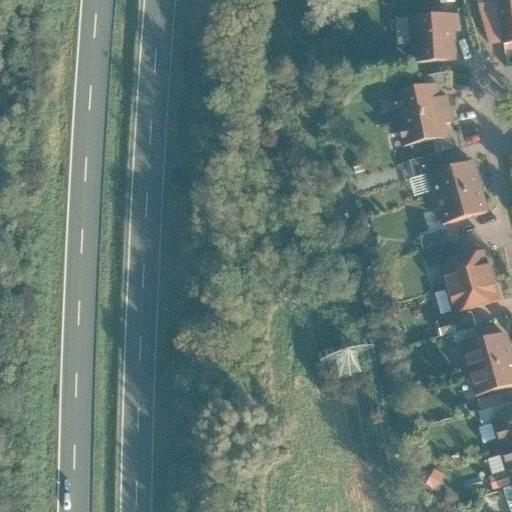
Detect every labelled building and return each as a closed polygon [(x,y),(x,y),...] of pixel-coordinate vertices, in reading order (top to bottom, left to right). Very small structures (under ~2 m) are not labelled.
[(511,41),(511,0),(494,0),(474,3),(487,44),(511,41)] [(458,30),(457,13),(408,13),(409,62),(454,60),(452,30),(458,30)] [(388,94),(393,120),(398,148),(446,138),(443,125),(450,123),(446,109),(444,95),(436,95),(434,85),(388,94)] [(412,178),(423,175),(441,170),(437,153),(406,162),(412,178)] [(424,203),(478,187),(471,162),(441,170),(423,175),(428,192),(421,194),(424,203)] [(478,187),(424,203),(426,212),(433,210),(438,226),(486,214),(478,187)] [(444,230),(417,238),(420,248),(447,241),(444,230)] [(456,239),(447,241),(420,248),(425,268),(435,265),(461,258),(456,239)] [(435,265),(441,289),(490,275),(484,252),(461,258),(435,265)] [(490,275),(441,289),(449,314),(497,301),(490,275)] [(468,312),(434,322),(438,337),(449,334),(473,327),(468,312)] [(473,327),(449,334),(453,344),(476,338),(473,327)] [(456,374),(511,359),(505,336),(458,349),(461,363),(453,365),(456,374)] [(511,384),(511,360),(511,359),(456,374),(459,383),(466,381),(471,396),(511,384)] [(498,394),(476,400),(478,410),(500,404),(498,394)] [(500,406),(479,411),(482,422),(503,417),(500,406)] [(487,452),(511,444),(511,419),(489,425),(493,441),(485,444),(487,452)] [(511,444),(487,452),(490,459),(497,458),(502,472),(511,469),(511,444)] [(511,486),(511,469),(502,472),(491,475),(497,491),(501,490),(511,486)] [(511,486),(501,490),(506,507),(511,504),(511,486)]
